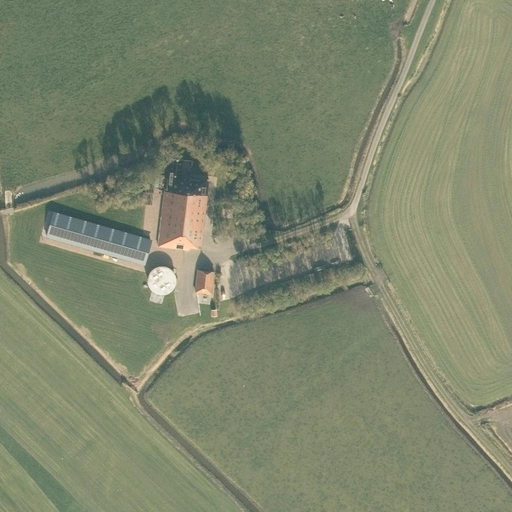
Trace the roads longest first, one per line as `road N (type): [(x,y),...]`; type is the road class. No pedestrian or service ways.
road 1 (track): [(350,210),(430,374),(511,471)]
road 2 (unclassified): [(350,210),(433,0)]
